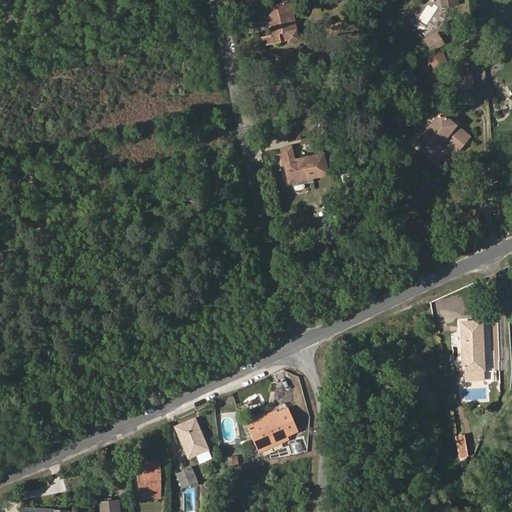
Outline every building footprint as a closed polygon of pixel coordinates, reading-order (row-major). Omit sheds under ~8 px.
[(294,29),(289,10),(291,9),(289,0),(277,0),(278,3),(262,6),(266,24),(270,23),(273,34),(262,37),(264,46),(280,42),(278,34),(285,32),(287,40),(287,42),(299,39),(297,29),(294,29)] [(444,43),(436,31),(423,40),(431,52),(444,43)] [(287,40),(285,32),(278,34),(280,42),(287,40)] [(447,61),(441,51),(427,59),(433,69),(447,61)] [(416,79),(409,68),(395,77),(402,88),(416,79)] [(458,90),(473,88),(472,73),(456,75),(458,90)] [(318,102),(313,89),(300,94),(305,106),(318,102)] [(469,136),(440,112),(417,140),(432,153),(443,140),(457,151),(469,136)] [(289,182),(327,173),(323,154),(294,160),(290,146),(281,148),(289,182)] [(499,370),(498,311),(490,311),(491,329),(487,329),(487,350),(485,350),(485,370),(499,370)] [(484,369),(481,321),(460,322),(462,356),(463,355),(464,370),(484,369)] [(484,380),(484,369),(464,370),(464,381),(484,380)] [(297,431),(287,408),(277,413),(276,411),(246,424),(254,443),(257,451),(287,438),(286,435),(297,431)] [(208,449),(195,419),(176,427),(189,457),(208,449)] [(467,455),(464,435),(455,436),(459,457),(467,455)] [(159,497),(159,462),(139,463),(139,482),(142,482),(142,486),(142,497),(159,497)] [(197,481),(191,467),(176,473),(182,488),(197,481)] [(118,511),(118,500),(99,502),(99,511),(118,511)]
